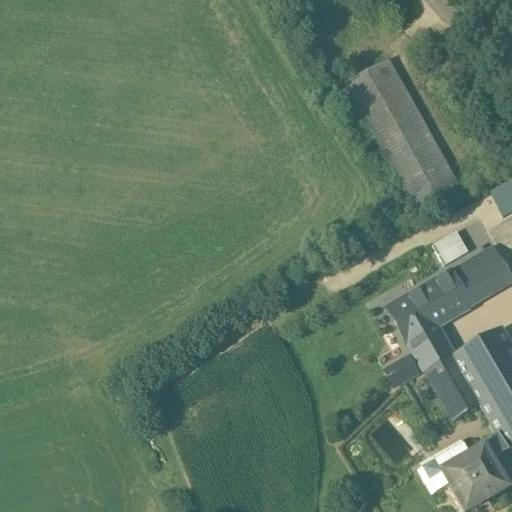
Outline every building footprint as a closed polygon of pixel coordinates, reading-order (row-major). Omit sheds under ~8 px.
[(457,188),(388,65),(348,88),(417,210),(457,188)] [(511,182),(487,195),(500,219),(511,212),(511,182)] [(430,244),(438,266),(464,256),(456,234),(430,244)] [(491,252),(448,277),(468,311),(511,286),(491,252)] [(447,278),(390,312),(390,311),(387,313),(414,358),(415,358),(418,364),(454,424),(478,410),(449,360),(451,359),(435,331),(468,311),(448,277),(447,278)] [(451,359),(449,360),(478,410),(495,438),(477,449),(481,454),(482,453),(489,466),(511,452),(511,350),(501,330),(451,359)] [(390,389),(417,379),(412,366),(385,375),(390,389)] [(464,447),(433,464),(441,477),(471,459),(464,447)] [(471,459),(441,477),(448,490),(460,511),(472,511),(505,493),(489,466),(482,453),(481,454),(471,459)] [(441,477),(433,464),(421,471),(436,497),(448,490),(441,477)]
